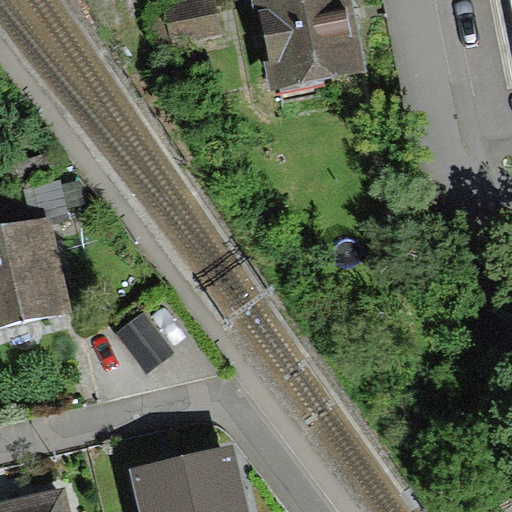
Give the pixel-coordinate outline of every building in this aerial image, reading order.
[(200,0),(162,7),(169,45),(221,35),(214,0),(200,0)] [(350,0),(271,0),(253,4),(272,98),(367,79),(350,0)] [(0,227),(0,327),(69,313),(48,217),(0,227)] [(142,315),(121,333),(149,367),(170,350),(142,315)] [(131,467),(141,511),(249,511),(233,443),(131,467)] [(0,503),(0,511),(69,511),(64,488),(0,503)]
